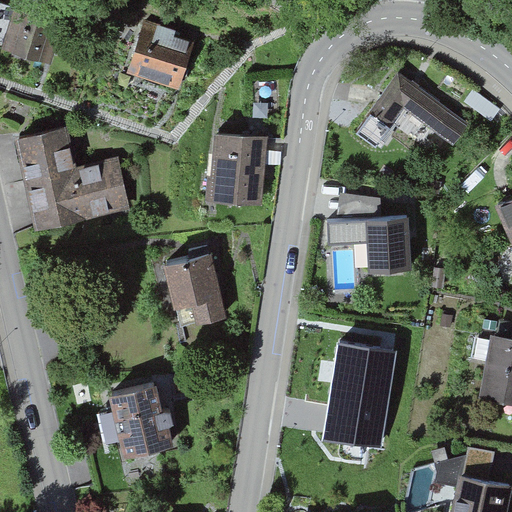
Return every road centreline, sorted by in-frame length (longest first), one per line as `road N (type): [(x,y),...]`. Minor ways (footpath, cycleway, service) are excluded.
road 1 (residential): [(511,72),(436,24),(396,18),(349,31),(322,59),(306,95),(243,511)]
road 2 (residential): [(61,511),(0,241)]
